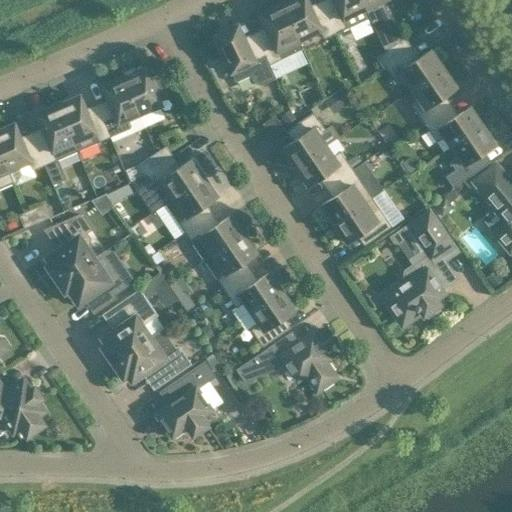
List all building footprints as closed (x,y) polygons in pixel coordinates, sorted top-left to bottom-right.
[(305,0),(286,0),(280,3),(298,40),(318,30),(319,31),(320,30),(324,38),(335,33),(323,8),(312,13),(305,0)] [(369,18),(360,0),(332,0),(334,3),(323,8),(335,33),(336,33),(369,18)] [(360,0),(369,18),(385,51),(398,42),(397,40),(398,39),(380,1),(381,0),(360,0)] [(298,40),(280,3),(258,14),(268,35),(257,40),(269,64),(302,48),(298,40)] [(269,64),(257,40),(246,45),(236,24),(213,35),(215,39),(211,40),(218,54),(221,52),(235,82),(249,75),(252,81),(254,84),(258,85),(262,84),(275,78),(269,64)] [(383,68),(405,52),(398,42),(385,51),(376,57),(383,68)] [(442,69),(430,50),(412,62),(405,52),(383,68),(385,67),(397,84),(405,79),(412,89),(442,69)] [(143,67),(122,76),(138,114),(139,113),(158,105),(158,106),(160,105),(155,93),(161,91),(155,77),(149,79),(143,67)] [(455,87),(442,69),(412,89),(419,100),(411,105),(423,123),(444,109),(437,99),(455,87)] [(138,114),(122,76),(100,85),(110,107),(99,111),(109,136),(121,131),(129,128),(130,126),(127,118),(138,114)] [(78,95),(57,104),(77,151),(109,136),(99,111),(87,116),(78,95)] [(44,135),(33,140),(44,165),(53,185),(64,180),(56,160),(77,151),(57,104),(35,114),(44,135)] [(451,119),(444,109),(423,123),(436,141),(444,136),(451,146),(481,125),(469,107),(451,119)] [(299,137),(281,149),(293,167),(324,146),(338,137),(331,126),(325,131),(313,112),(292,126),(299,137)] [(274,118),(264,124),(271,134),(280,127),(274,118)] [(13,123),(0,128),(0,152),(7,170),(27,161),(28,162),(29,162),(32,170),(44,165),(33,140),(22,145),(13,123)] [(494,144),(481,125),(451,146),(458,156),(450,162),(455,170),(445,176),(452,187),(483,166),(476,156),(494,144)] [(324,146),(293,167),(306,186),(324,173),(331,184),(352,169),(351,169),(346,162),(339,151),(331,157),(324,146)] [(144,176),(166,161),(159,150),(136,166),(144,176)] [(0,187),(13,182),(7,170),(0,152),(0,187)] [(173,171),(166,161),(144,176),(145,175),(158,193),(166,188),(173,198),(203,177),(191,159),(173,171)] [(338,193),(320,206),(332,224),(363,203),(371,198),(364,187),(358,179),(371,171),(364,160),(362,162),(352,169),(351,169),(352,169),(331,184),(338,193)] [(511,185),(494,165),(474,182),(506,220),(503,222),(506,225),(500,230),(499,233),(499,237),(501,240),(510,251),(511,248),(511,185)] [(205,218),(198,208),(216,195),(203,177),(173,198),(165,203),(184,232),(205,218)] [(363,203),(332,224),(345,242),(363,230),(370,240),(390,226),(403,218),(396,207),(383,216),(371,198),(363,203)] [(49,216),(44,204),(19,215),(24,227),(49,216)] [(385,293),(384,300),(398,320),(406,322),(420,312),(422,315),(425,313),(427,317),(438,310),(435,306),(438,305),(434,299),(442,293),(440,289),(456,278),(444,262),(437,252),(451,242),(446,235),(429,210),(407,225),(428,254),(412,265),(404,270),(403,275),(410,285),(400,292),(399,290),(392,289),(385,293)] [(93,259),(85,247),(87,245),(89,238),(84,232),(90,228),(80,214),(45,230),(58,249),(45,257),(50,264),(46,266),(58,283),(93,259)] [(242,234),(230,216),(212,228),(205,218),(184,232),(204,260),(211,255),(242,234)] [(401,229),(389,237),(394,244),(397,244),(408,260),(418,252),(401,229)] [(255,252),(242,234),(211,255),(204,260),(211,271),(223,289),(244,275),(237,264),(255,252)] [(108,281),(93,259),(58,283),(64,292),(67,289),(77,304),(84,299),(93,312),(114,298),(112,294),(132,281),(125,270),(108,281)] [(251,285),(244,275),(223,289),(235,307),(243,302),(250,312),(281,291),(268,272),(251,285)] [(145,282),(157,299),(170,290),(159,273),(145,282)] [(112,362),(149,337),(140,324),(155,314),(138,291),(109,311),(119,326),(101,338),(106,345),(102,347),(112,362)] [(293,309),(281,291),(250,312),(257,322),(249,327),(262,346),(283,331),(276,321),(293,309)] [(177,347),(176,349),(162,328),(149,337),(112,362),(122,377),(126,375),(130,381),(148,369),(159,383),(188,363),(177,347)] [(311,335),(308,337),(298,344),(290,333),(237,369),(244,380),(286,363),(297,379),(305,373),(313,385),(321,387),(335,377),(324,360),(327,358),(311,335)] [(0,336),(0,354),(3,355),(8,352),(9,346),(3,337),(0,336)] [(209,409),(195,388),(213,376),(204,362),(160,392),(169,405),(156,413),(171,435),(186,425),(190,432),(203,423),(199,417),(209,409)] [(32,388),(30,389),(29,390),(22,380),(4,392),(0,386),(0,419),(3,418),(12,432),(20,427),(26,435),(42,424),(36,416),(43,411),(36,400),(39,398),(32,388)]
